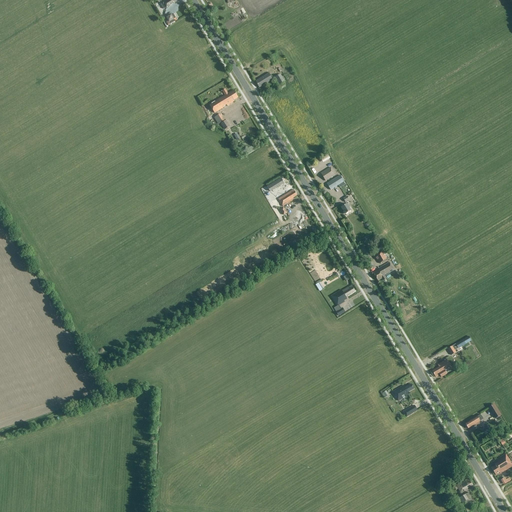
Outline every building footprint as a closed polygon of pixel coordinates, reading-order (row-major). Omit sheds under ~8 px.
[(167,0),(163,2),(164,4),(162,6),(164,9),(166,8),(179,1),(178,0),(167,0)] [(237,11),(245,8),(243,1),(234,5),(237,11)] [(169,26),(175,22),(171,16),(165,20),(169,26)] [(256,82),(259,88),(272,80),(269,74),(256,82)] [(280,75),(278,76),(275,78),(279,84),(284,81),(280,75)] [(238,98),(234,91),(228,94),(225,89),(222,91),(225,96),(210,105),(215,113),(224,108),(224,107),(226,105),(227,106),(235,101),(234,100),(238,98)] [(226,121),(221,124),(225,130),(230,127),(226,121)] [(236,132),(240,131),(241,136),(246,135),(244,125),(235,127),(236,132)] [(331,168),(322,174),(323,176),(323,177),(326,181),(335,176),(331,168)] [(340,176),(327,184),(331,191),(344,182),(340,176)] [(278,200),(283,207),(292,201),(291,200),(297,196),(293,190),(278,200)] [(347,204),(341,208),(345,214),(351,211),(347,204)] [(386,258),(382,251),(374,255),(379,264),(387,260),(386,258)] [(389,263),(381,268),(385,275),(386,275),(394,271),(389,263)] [(379,270),(373,274),(378,281),(381,279),(383,281),(386,279),(384,275),(385,275),(381,268),(379,269),(379,270)] [(341,290),(331,297),(337,307),(345,302),(344,301),(347,299),(346,298),(355,292),(351,286),(342,292),(341,290)] [(456,344),(458,349),(472,341),(469,336),(456,344)] [(455,351),(458,349),(456,344),(447,349),(451,356),(456,353),(455,351)] [(439,367),(432,371),(436,378),(440,375),(441,378),(447,374),(445,372),(451,368),(448,363),(446,360),(438,365),(439,367)] [(403,386),(393,392),(398,401),(406,397),(406,396),(408,394),(407,392),(413,388),(411,384),(404,388),(403,386)] [(495,419),(500,416),(501,416),(494,404),(488,408),(495,419)] [(414,405),(403,412),(407,417),(418,411),(414,405)] [(480,415),(465,424),(466,424),(465,426),(466,427),(467,427),(468,429),(471,427),(472,428),(476,426),(478,425),(477,424),(483,420),(480,415)] [(500,474),(511,466),(511,464),(506,454),(493,462),(495,466),(491,468),(496,475),(500,473),(500,474)] [(468,479),(457,486),(456,486),(454,487),(456,491),(459,489),(461,493),(473,486),(468,479)] [(469,493),(465,495),(456,500),(459,505),(461,504),(464,508),(465,510),(472,506),(476,504),(475,502),(473,498),(472,498),(469,493)]
